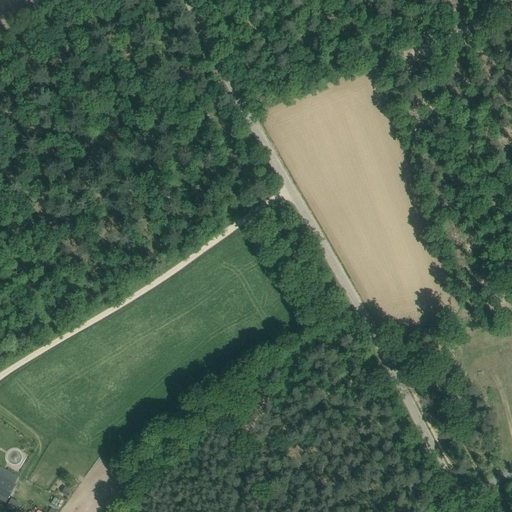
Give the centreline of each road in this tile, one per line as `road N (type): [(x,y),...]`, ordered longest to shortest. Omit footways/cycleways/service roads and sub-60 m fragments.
road 1 (unclassified): [(465,511),(193,0)]
road 2 (track): [(293,189),(0,381)]
